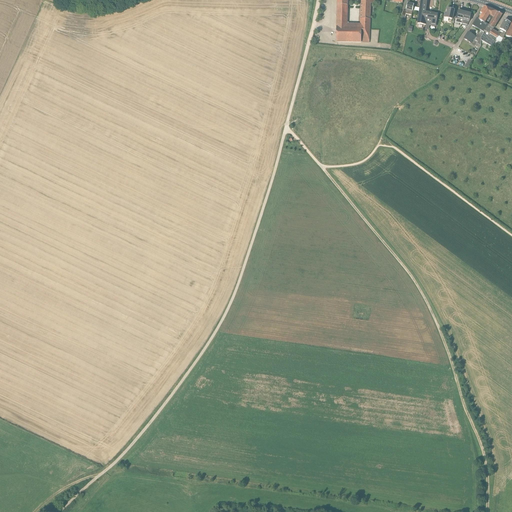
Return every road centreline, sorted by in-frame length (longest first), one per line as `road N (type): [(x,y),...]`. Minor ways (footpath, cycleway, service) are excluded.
road 1 (track): [(58,511),(142,431),(219,324),(285,127)]
road 2 (track): [(320,166),(408,272),(433,315),(485,460),(486,511)]
road 3 (track): [(285,127),(318,0)]
